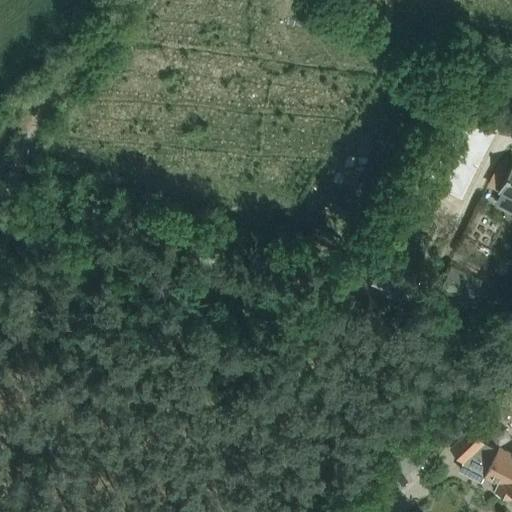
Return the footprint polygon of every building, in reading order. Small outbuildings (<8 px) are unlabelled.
[(473,120),(498,130),(504,115),(479,105),(473,120)] [(467,184),(492,130),(462,115),(446,148),(455,152),(445,174),(432,168),(424,185),(458,201),(467,184)] [(511,163),(510,167),(498,161),(488,181),(499,187),(498,189),(501,190),(495,203),(511,211),(511,163)] [(316,226),(308,242),(333,252),(340,237),(316,226)] [(448,270),(434,301),(454,310),(459,299),(470,305),(480,285),(448,270)] [(458,402),(468,396),(463,389),(453,395),(458,402)] [(511,452),(498,446),(497,448),(485,442),(471,426),(451,445),(464,462),(472,454),(490,462),(484,475),(497,482),(494,489),(511,497),(511,452)]
